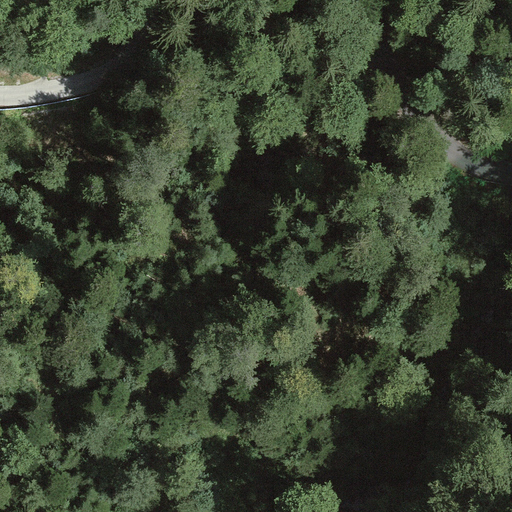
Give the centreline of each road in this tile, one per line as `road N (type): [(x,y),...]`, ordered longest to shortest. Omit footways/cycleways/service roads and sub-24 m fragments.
road 1 (unclassified): [(511,172),(451,147),(397,94),(380,41),(384,0)]
road 2 (unclassified): [(150,0),(138,46),(115,69),(69,86),(0,95)]
